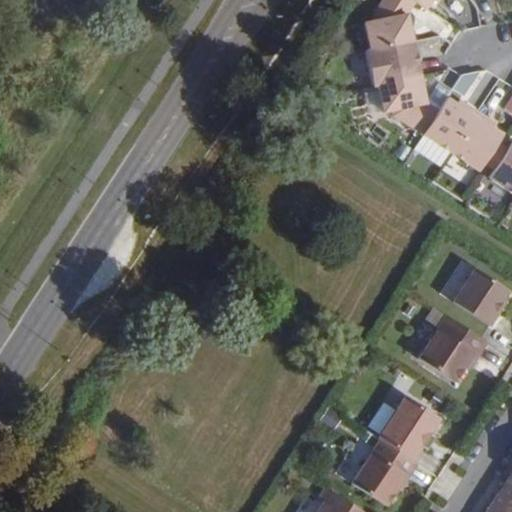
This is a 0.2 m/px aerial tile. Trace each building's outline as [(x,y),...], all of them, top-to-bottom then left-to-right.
[(415,3),(410,0),(384,0),(374,18),(374,22),(365,24),(370,50),(413,42),(407,15),(415,3)] [(410,0),(415,3),(426,9),(432,0),(410,0)] [(370,50),(365,51),(373,87),(378,85),(420,77),(413,42),(370,50)] [(394,118),(421,136),(437,111),(425,104),(420,77),(378,85),(383,112),(392,110),(394,118)] [(437,111),(421,136),(449,153),(476,111),(464,104),(460,110),(456,106),(445,99),(437,111)] [(460,110),(464,104),(459,101),(456,106),(460,110)] [(476,111),(449,153),(477,172),(483,164),(496,144),(501,136),(491,130),(486,126),(489,120),(476,111)] [(495,124),(489,120),(486,126),(491,130),(495,124)] [(488,177),(511,193),(511,142),(511,143),(507,150),(493,170),(488,177)] [(483,164),(488,167),(502,147),(496,144),(483,164)] [(502,147),(488,167),(493,170),(507,150),(502,147)] [(508,292),(475,270),(454,302),(490,326),(499,314),(495,312),(508,292)] [(477,355),(486,341),(446,316),(419,358),(455,381),(473,353),(477,355)] [(407,398),(379,439),(381,440),(412,461),(421,446),(430,434),(439,419),(407,398)] [(320,423),(334,431),(343,417),(329,409),(320,423)] [(436,437),(430,434),(421,446),(428,450),(436,437)] [(384,504),(397,485),(412,461),(381,440),(351,483),(384,504)] [(401,488),(417,464),(412,461),(397,485),(401,488)] [(511,511),(511,486),(506,482),(486,511),(511,511)] [(362,511),(326,488),(319,499),(324,503),(318,511),(362,511)]
